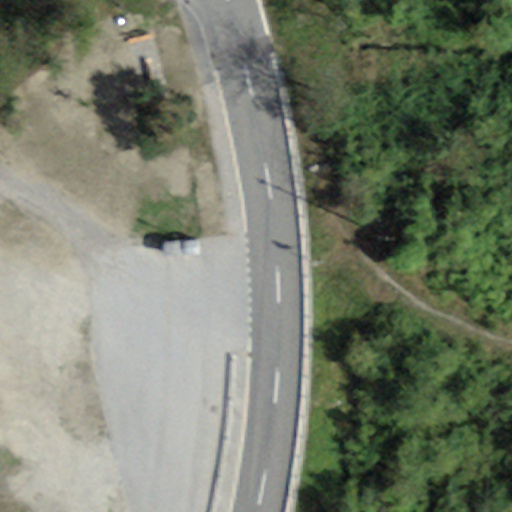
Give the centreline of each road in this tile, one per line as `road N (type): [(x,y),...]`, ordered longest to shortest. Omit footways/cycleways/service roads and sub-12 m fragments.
road 1 (tertiary): [(255,511),(273,407),(276,231),(265,149),(227,0)]
road 2 (track): [(0,177),(45,196),(100,242),(277,342)]
